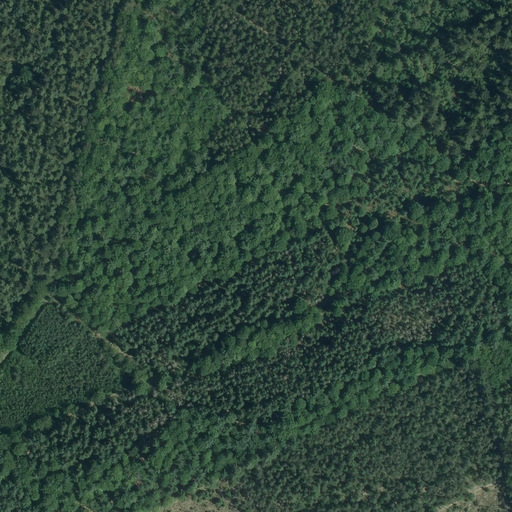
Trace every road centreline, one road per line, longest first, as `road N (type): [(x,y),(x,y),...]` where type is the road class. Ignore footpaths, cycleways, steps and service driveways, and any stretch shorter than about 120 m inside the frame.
road 1 (track): [(511,203),(217,0)]
road 2 (track): [(262,511),(150,379),(49,289)]
road 3 (track): [(135,0),(49,289)]
road 4 (track): [(0,363),(49,289),(0,246)]
road 5 (unknown): [(454,0),(368,104)]
